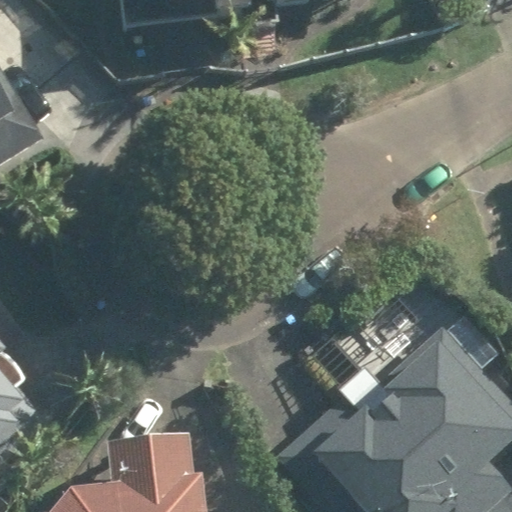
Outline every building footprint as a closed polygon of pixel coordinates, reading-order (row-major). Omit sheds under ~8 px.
[(126,0),(130,28),(179,24),(179,0),(236,0),(237,10),(254,11),(253,0),(274,0),(274,1),(310,0),(126,0)] [(0,129),(31,111),(0,60),(0,129)] [(349,397),(272,468),(310,511),(460,511),(463,510),(465,511),(502,511),(511,501),(511,488),(493,470),(507,456),(480,429),(510,398),(449,332),(389,393),(368,373),(345,392),(349,397)] [(0,445),(23,426),(14,415),(28,403),(0,369),(0,366),(13,356),(0,340),(0,445)] [(34,488),(35,511),(216,511),(215,477),(197,478),(195,439),(95,444),(97,485),(34,488)]
